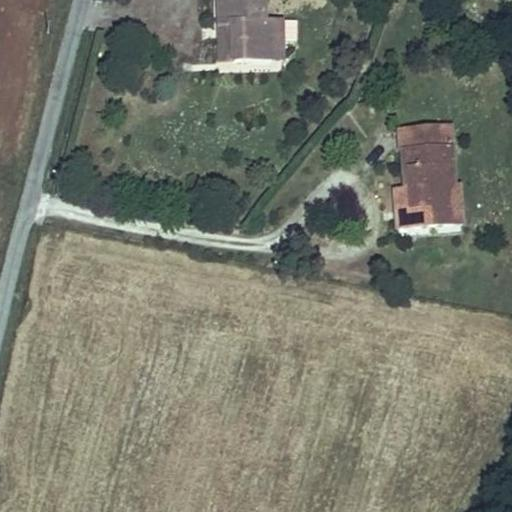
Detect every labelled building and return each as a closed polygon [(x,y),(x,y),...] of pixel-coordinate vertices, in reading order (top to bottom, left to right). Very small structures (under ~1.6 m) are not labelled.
[(263,23),(261,0),(217,0),(219,24),(231,24),(234,61),(273,58),(271,23),(263,23)] [(296,42),(295,22),(280,22),(271,23),(273,58),(282,58),(281,42),(296,42)] [(234,61),(231,24),(219,24),(221,62),(234,61)] [(447,128),(401,132),(406,188),(409,226),(449,223),(446,188),(452,188),(447,128)] [(460,222),(457,187),(452,188),(446,188),(449,223),(460,222)] [(393,189),(396,227),(409,226),(406,188),(393,189)]
